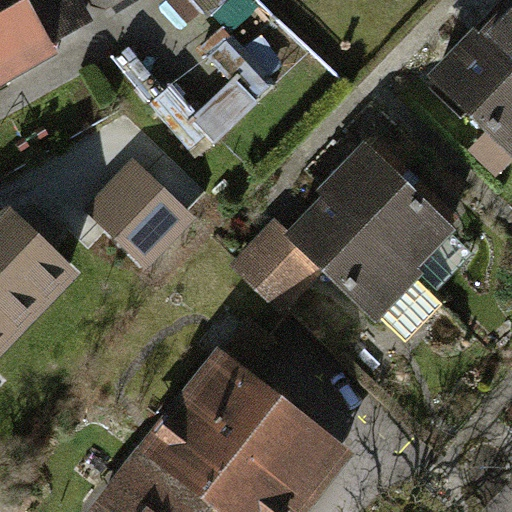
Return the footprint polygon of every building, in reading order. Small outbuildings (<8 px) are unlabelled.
[(0,0),(0,75),(86,27),(70,0),(0,0)] [(511,23),(482,54),(511,83),(511,23)] [(511,83),(482,54),(468,40),(428,86),(511,163),(511,83)] [(373,149),(328,194),(333,199),(416,281),(459,242),(373,149)] [(195,219),(136,163),(90,210),(149,267),(195,219)] [(333,199),(290,244),(380,330),(421,287),(333,199)] [(0,227),(0,350),(73,275),(17,219),(0,227)] [(301,511),(345,457),(225,364),(101,511),(301,511)]
